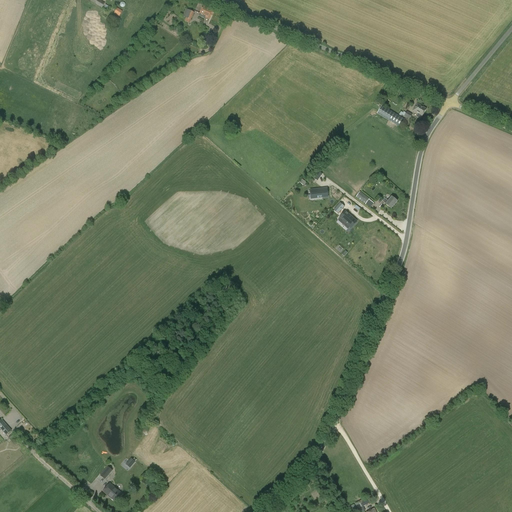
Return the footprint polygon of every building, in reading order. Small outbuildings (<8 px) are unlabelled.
[(107,5),(104,4),(98,0),(88,0),(102,8),(104,9),(107,5)] [(199,16),(205,19),(205,18),(209,20),(214,10),(203,6),(199,16)] [(119,17),(122,11),(117,8),(114,13),(119,17)] [(183,17),(191,20),(194,13),(186,9),(183,17)] [(172,59),(175,64),(184,58),(181,54),(172,59)] [(420,119),(426,109),(417,104),(413,111),(418,114),(416,117),(420,119)] [(400,128),(405,120),(403,118),(382,105),(377,114),(400,128)] [(407,111),(404,117),(407,119),(409,120),(412,115),(407,111)] [(322,196),(322,198),(328,197),(327,188),(311,190),(312,197),(322,196)] [(369,199),(360,192),(356,198),(365,205),(369,199)] [(385,199),(382,202),(391,209),(397,202),(391,197),(388,201),(385,199)] [(334,210),(338,214),(344,207),(340,203),(334,210)] [(350,227),(355,221),(345,212),(340,218),(347,224),(346,225),(349,227),(350,227)] [(7,435),(11,431),(1,420),(0,421),(0,428),(7,435)] [(131,459),(126,465),(130,469),(135,462),(131,459)] [(100,476),(105,480),(113,471),(108,467),(100,476)] [(110,484),(103,492),(115,502),(122,494),(110,484)] [(372,501),(373,501),(371,497),(370,498),(369,496),(355,504),(355,505),(356,507),(358,510),(356,511),(364,511),(364,510),(363,507),(372,502),(372,501)]
